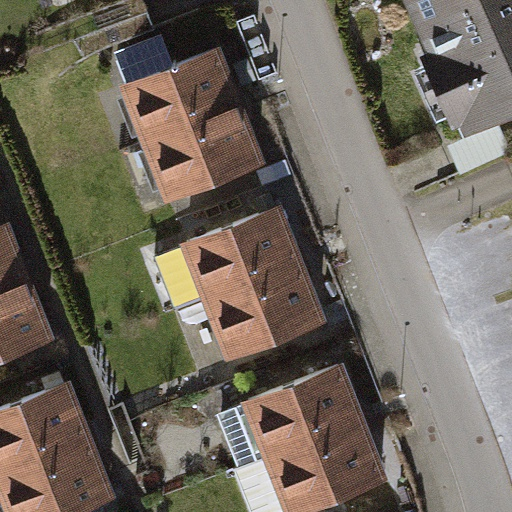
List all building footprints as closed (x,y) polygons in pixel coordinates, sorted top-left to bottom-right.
[(511,0),(419,0),(440,47),(426,53),(430,61),(439,57),(460,104),(451,108),(476,165),(510,150),(494,113),(511,105),(511,0)] [(237,103),(216,47),(173,64),(163,39),(156,37),(121,50),(119,58),(127,81),(127,85),(148,138),(237,103)] [(237,103),(148,138),(170,193),(183,188),(187,199),(206,192),(202,181),(259,158),(237,103)] [(298,261),(277,205),(155,252),(177,308),(209,296),(298,261)] [(0,289),(26,279),(0,212),(0,289)] [(298,261),(209,296),(231,351),(320,316),(298,261)] [(0,352),(47,334),(26,279),(0,289),(0,352)] [(359,419),(338,363),(249,397),(250,400),(226,409),(223,417),(241,465),(359,419)] [(0,406),(0,469),(86,436),(65,382),(0,406)] [(359,419),(241,465),(236,466),(255,511),(256,511),(273,511),(291,505),(293,508),(382,474),(359,419)] [(0,469),(0,475),(14,511),(59,511),(109,493),(86,436),(0,469)]
